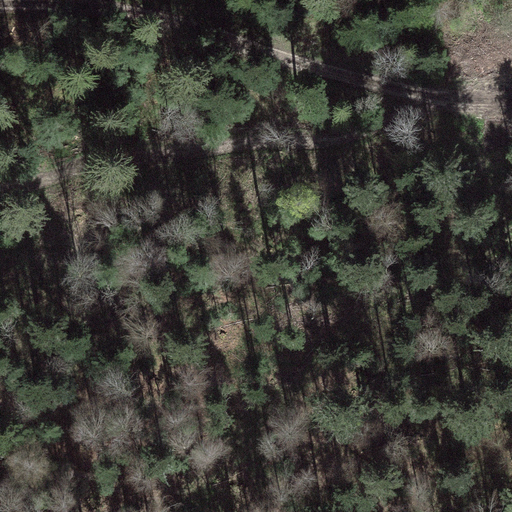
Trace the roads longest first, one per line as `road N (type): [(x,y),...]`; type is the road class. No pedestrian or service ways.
road 1 (track): [(511,97),(444,96),(356,140),(90,171),(0,198)]
road 2 (track): [(0,2),(182,23),(314,68),(444,96)]
